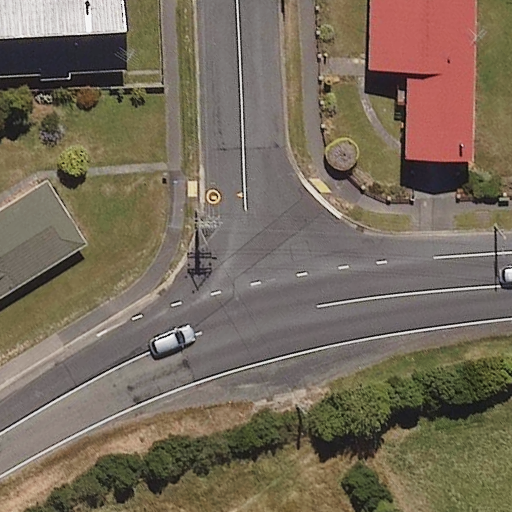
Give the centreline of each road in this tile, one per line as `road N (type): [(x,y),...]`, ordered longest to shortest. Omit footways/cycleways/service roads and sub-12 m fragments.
road 1 (residential): [(235,0),(264,317)]
road 2 (secondary): [(264,317),(128,363),(0,432)]
road 3 (secondary): [(511,286),(264,317)]
